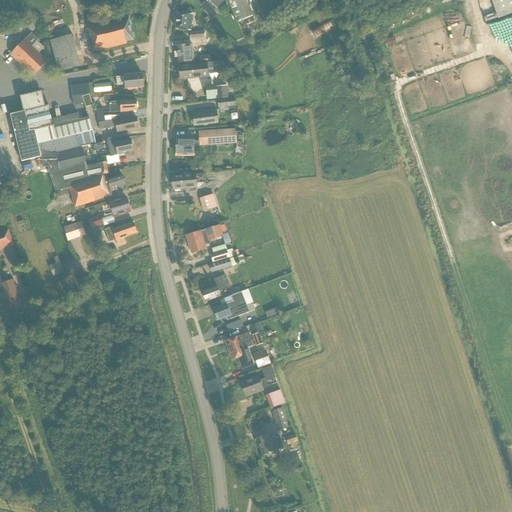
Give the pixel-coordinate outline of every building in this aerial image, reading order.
[(208,0),(209,0),(216,8),(224,1),(224,0),(208,0)] [(233,0),(235,2),(230,4),(236,22),(242,19),(243,20),(245,24),(254,20),(252,16),(245,0),(233,0)] [(511,12),(511,0),(494,0),(500,17),(511,12)] [(207,1),(201,6),(211,20),(217,15),(207,1)] [(190,31),(192,14),(177,12),(175,29),(190,31)] [(117,19),(98,24),(96,17),(87,19),(89,26),(88,26),(89,30),(88,30),(93,52),(126,44),(126,42),(133,40),(128,18),(118,21),(117,19)] [(190,32),(190,39),(185,39),(191,39),(202,37),(203,40),(204,39),(204,38),(203,31),(190,32)] [(31,33),(10,55),(33,76),(47,61),(38,53),(43,48),(38,43),(40,41),(31,33)] [(58,73),(80,67),(72,35),(50,41),(58,73)] [(192,44),(193,48),(198,48),(198,45),(205,45),(204,39),(203,40),(202,37),(191,39),(185,39),(183,39),(184,45),(192,44)] [(391,38),(384,40),(387,48),(394,46),(391,38)] [(192,44),(184,45),(176,46),(178,63),(194,61),(193,48),(192,44)] [(214,70),(216,70),(215,62),(179,66),(180,80),(208,77),(208,76),(214,75),(214,70)] [(125,89),(143,87),(142,74),(124,76),(116,77),(117,85),(125,84),(125,89)] [(110,83),(94,85),(95,93),(111,91),(110,83)] [(72,96),(73,105),(85,104),(86,107),(92,105),(89,94),(88,95),(87,84),(71,86),(72,96)] [(216,87),(218,100),(226,98),(228,98),(226,86),(216,87)] [(25,111),(10,115),(22,162),(41,157),(43,167),(48,166),(50,175),(55,191),(69,187),(88,181),(86,167),(81,146),(95,143),(89,117),(79,119),(78,113),(65,116),(67,122),(54,125),(48,127),(40,94),(28,97),(28,96),(22,97),(21,95),(25,111)] [(219,108),(236,106),(235,97),(228,98),(226,98),(218,100),(219,108)] [(120,111),(120,112),(128,112),(128,111),(137,110),(136,100),(128,101),(128,100),(120,101),(109,102),(110,112),(120,111)] [(194,125),(218,122),(216,109),(192,112),(194,125)] [(97,114),(99,122),(106,121),(104,113),(97,114)] [(117,132),(138,128),(136,117),(115,121),(114,120),(99,123),(100,130),(116,127),(117,132)] [(191,139),(177,139),(177,144),(176,144),(176,156),(193,156),(193,150),(199,150),(199,145),(236,143),(235,129),(198,132),(199,141),(191,140),(191,139)] [(117,138),(107,139),(107,142),(110,156),(118,154),(119,154),(119,156),(124,155),(124,153),(133,151),(131,139),(118,142),(117,138)] [(102,164),(86,167),(88,181),(104,176),(103,174),(107,173),(106,164),(107,164),(106,156),(101,157),(102,164)] [(196,183),(206,182),(206,174),(195,175),(188,175),(188,169),(179,170),(179,171),(181,171),(181,176),(172,177),(174,189),(196,187),(196,183)] [(88,181),(69,187),(71,193),(73,198),(72,198),(75,207),(110,196),(109,192),(117,190),(117,188),(125,186),(122,175),(105,180),(104,176),(88,181)] [(206,211),(217,207),(213,195),(202,199),(206,211)] [(114,217),(130,212),(126,197),(109,202),(114,217)] [(101,215),(88,220),(91,228),(104,224),(101,215)] [(81,222),(64,228),(68,241),(86,235),(81,222)] [(124,237),(137,233),(133,223),(113,230),(112,227),(105,229),(109,242),(116,240),(117,245),(125,242),(124,237)] [(219,225),(200,231),(186,235),(191,253),(206,249),(204,243),(209,241),(209,240),(222,236),(219,225)] [(0,248),(12,244),(8,231),(0,233),(0,248)] [(213,262),(229,257),(227,251),(226,250),(211,254),(213,262)] [(49,266),(60,261),(57,256),(46,260),(49,266)] [(229,260),(210,266),(212,273),(231,267),(229,260)] [(60,261),(49,266),(53,276),(64,271),(60,261)] [(206,287),(207,289),(202,291),(206,302),(220,296),(218,291),(230,287),(225,275),(214,279),(213,279),(214,280),(210,282),(208,283),(206,287)] [(0,277),(0,294),(4,293),(5,297),(6,296),(11,309),(22,305),(13,279),(2,283),(0,277)] [(226,304),(213,309),(217,321),(225,318),(226,320),(249,311),(246,304),(241,292),(231,296),(233,301),(226,304)] [(278,306),(266,311),(269,318),(281,312),(278,306)] [(240,320),(226,326),(228,333),(243,327),(240,320)] [(239,336),(225,341),(228,349),(252,340),(250,336),(249,332),(239,336)] [(256,346),(262,343),(260,337),(254,340),(256,346)] [(252,340),(228,349),(232,360),(238,358),(242,369),(253,365),(250,356),(247,357),(246,354),(244,348),(253,345),(252,340)] [(269,359),(277,358),(274,348),(267,349),(269,359)] [(253,354),(258,369),(271,364),(266,350),(253,354)] [(266,381),(275,377),(271,366),(262,370),(265,378),(259,380),(257,376),(241,383),(246,396),(263,390),(262,389),(268,387),(266,381)] [(280,391),(267,396),(271,408),(285,403),(280,391)] [(278,430),(288,427),(283,409),(272,413),(278,430)] [(257,438),(263,455),(284,448),(280,437),(271,439),(270,434),(257,438)] [(295,442),(298,441),(295,434),(285,437),(288,444),(290,444),(295,442)] [(295,442),(290,444),(292,449),(290,449),(293,458),(300,455),(297,447),(295,442)]
